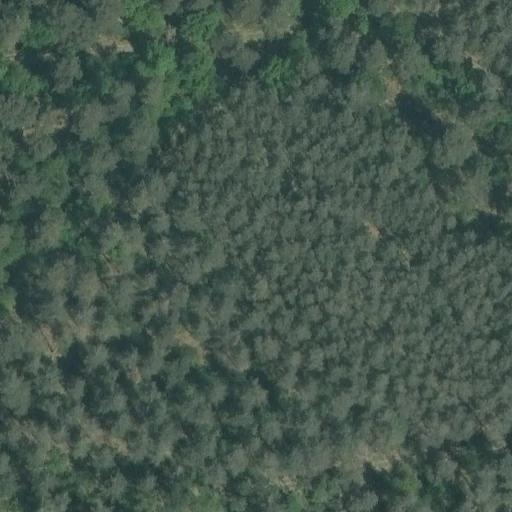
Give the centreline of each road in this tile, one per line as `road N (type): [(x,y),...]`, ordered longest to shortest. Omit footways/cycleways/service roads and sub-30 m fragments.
road 1 (track): [(511,447),(78,511)]
road 2 (track): [(278,41),(0,329)]
road 3 (track): [(278,41),(0,54)]
road 4 (track): [(511,92),(374,0)]
